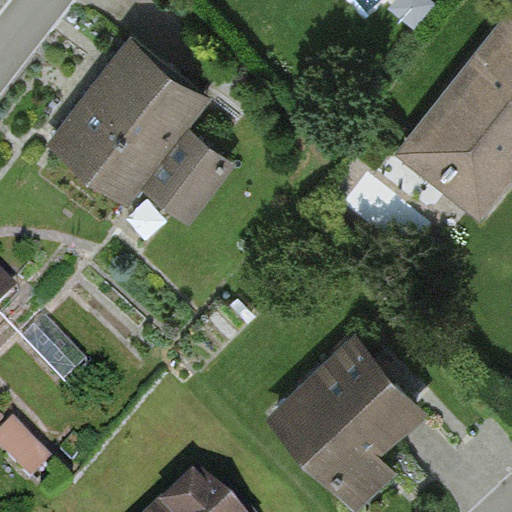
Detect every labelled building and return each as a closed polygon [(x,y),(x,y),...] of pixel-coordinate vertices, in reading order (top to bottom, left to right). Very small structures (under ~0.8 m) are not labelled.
[(511,15),(399,163),(484,228),(511,190),(511,15)] [(207,112),(129,50),(47,153),(124,215),(142,193),(192,232),(237,176),(188,136),(207,112)] [(0,320),(20,301),(0,280),(0,320)] [(357,343),(268,428),(348,511),(375,511),(406,483),(384,461),(429,418),(357,343)] [(19,423),(0,441),(0,446),(37,486),(59,465),(19,423)] [(229,511),(198,480),(164,511),(229,511)]
